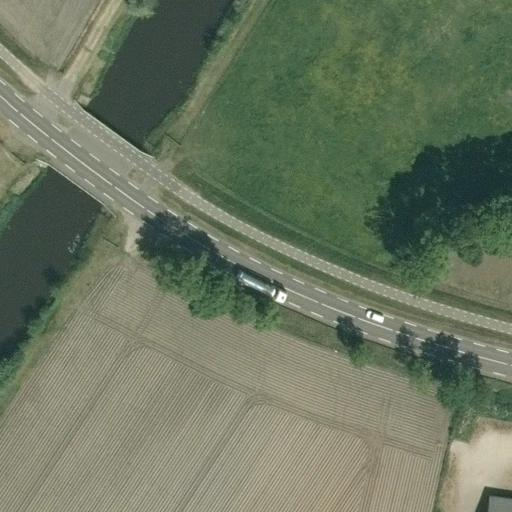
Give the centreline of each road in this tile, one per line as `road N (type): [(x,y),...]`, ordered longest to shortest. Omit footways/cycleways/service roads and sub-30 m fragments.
road 1 (secondary): [(511,366),(354,318),(246,269),(114,187),(0,97)]
road 2 (track): [(120,0),(34,127)]
